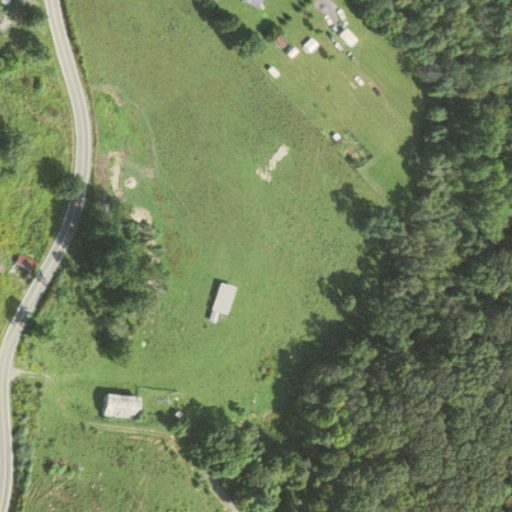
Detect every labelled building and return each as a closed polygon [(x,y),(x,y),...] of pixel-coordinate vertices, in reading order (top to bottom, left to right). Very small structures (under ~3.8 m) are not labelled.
[(242,0),(251,8),(258,0),(242,0)] [(335,36),(345,48),(354,40),(344,28),(335,36)] [(12,264),(31,272),(35,263),(16,255),(12,264)] [(234,287),(217,282),(209,310),(225,315),(234,287)] [(138,395),(102,395),(102,418),(138,418),(138,395)]
